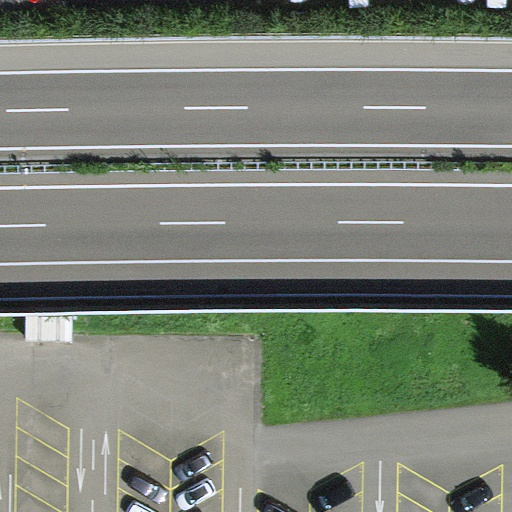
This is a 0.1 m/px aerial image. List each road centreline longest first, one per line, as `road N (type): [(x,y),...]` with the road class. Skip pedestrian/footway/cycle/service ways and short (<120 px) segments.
road 1 (motorway): [(0,225),(511,223)]
road 2 (motorway): [(511,108),(0,110)]
